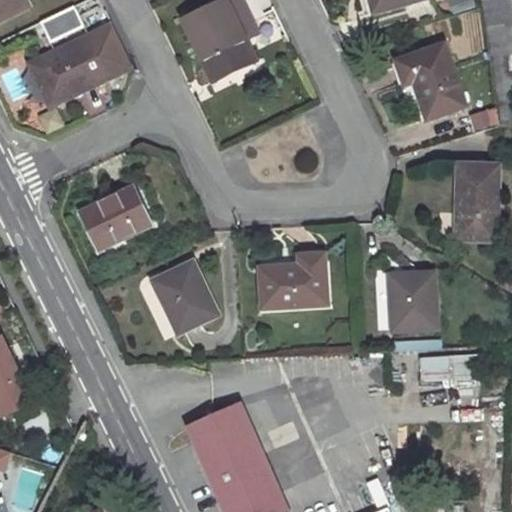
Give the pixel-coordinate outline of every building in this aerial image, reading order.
[(26,0),(0,0),(0,18),(29,5),(26,0)] [(241,0),(227,0),(185,21),(215,81),(254,62),(245,42),(240,34),(249,29),(254,27),(241,0)] [(371,0),(375,13),(421,0),(371,0)] [(508,0),(481,0),(483,13),(510,9),(508,0)] [(49,40),(81,27),(73,8),(41,21),(49,40)] [(511,70),(511,25),(510,9),(483,13),(493,73),(510,71),(511,70)] [(249,29),(240,34),(245,42),(254,38),(249,29)] [(73,97),(70,92),(95,81),(97,86),(110,79),(91,37),(32,63),(52,107),(73,97)] [(445,46),(398,63),(406,87),(415,83),(428,121),(466,107),(445,46)] [(511,85),(510,71),(493,73),(501,126),(511,125),(511,85)] [(95,81),(70,92),(73,97),(97,86),(95,81)] [(496,109),(470,112),(473,130),(498,126),(496,109)] [(460,166),(458,241),(497,243),(499,168),(460,166)] [(135,188),(82,213),(100,250),(153,224),(135,188)] [(301,267),(261,269),(263,307),(328,304),(325,255),(300,256),(301,267)] [(194,262),(153,282),(179,335),(219,314),(194,262)] [(379,330),(388,329),(385,274),(376,274),(379,330)] [(434,274),(391,276),(394,331),(438,328),(434,274)] [(0,420),(33,404),(0,337),(0,420)] [(419,355),(419,386),(477,386),(477,355),(419,355)] [(284,511),(237,405),(188,426),(225,511),(391,511),(390,509),(383,511),(284,511)] [(444,420),(473,420),(473,408),(444,408),(444,420)] [(0,449),(0,470),(5,472),(10,452),(0,449)] [(121,511),(106,478),(76,494),(83,511),(121,511)] [(366,484),(379,507),(389,502),(377,479),(366,484)]
